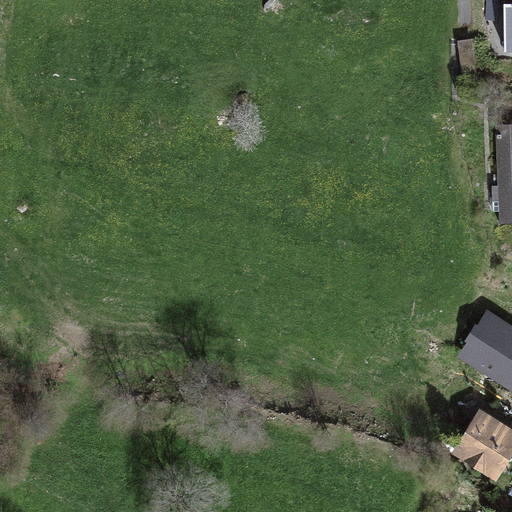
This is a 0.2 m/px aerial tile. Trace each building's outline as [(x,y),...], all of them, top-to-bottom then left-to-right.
[(487,0),(486,18),(498,19),(498,0),(487,0)] [(462,74),(477,73),(473,43),(458,45),(462,74)] [(500,211),(499,224),(511,222),(511,123),(496,124),(499,186),(492,186),(493,211),(500,211)] [(482,467),(495,475),(511,447),(511,424),(490,411),(486,416),(482,423),(476,423),(472,426),(456,451),(469,459),(482,467)] [(476,423),(482,423),(486,416),(481,413),(472,426),(476,423)] [(511,447),(495,475),(511,485),(511,486),(511,447)] [(478,470),(482,467),(469,459),(468,463),(473,470),(478,470)]
